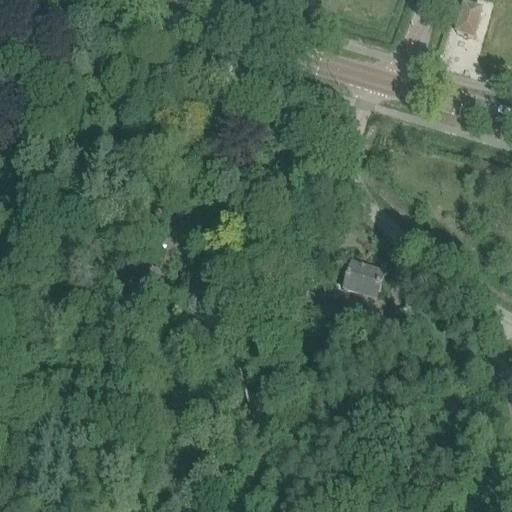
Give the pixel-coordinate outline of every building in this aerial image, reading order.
[(457,34),(474,39),(483,11),(465,6),(457,34)] [(138,161),(170,169),(176,143),(145,135),(138,161)] [(130,296),(154,302),(165,254),(141,248),(130,296)] [(178,302),(219,310),(228,265),(187,257),(178,302)] [(345,293),(356,296),(351,315),(380,324),(386,304),(377,301),(385,276),(353,266),(345,293)] [(316,311),(319,296),(296,291),(290,320),(320,327),(324,313),(316,311)]
